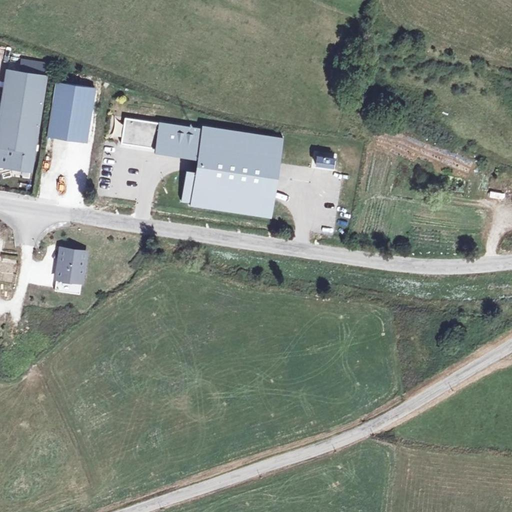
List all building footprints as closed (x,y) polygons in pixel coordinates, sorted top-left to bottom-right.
[(48,73),(49,62),(21,60),(20,70),(48,73)] [(46,77),(9,71),(0,124),(0,165),(31,170),(46,77)] [(56,82),(47,136),(87,143),(96,88),(56,82)] [(193,205),(190,205),(190,206),(272,218),(268,217),(275,177),(281,139),(284,140),(284,139),(203,126),(203,127),(205,128),(205,129),(161,123),(126,118),(122,144),(145,147),(190,154),(189,158),(201,160),(200,167),(198,176),(187,174),(183,201),(182,201),(194,203),(193,205)] [(334,158),(316,157),(315,167),(333,169),(334,158)] [(88,252),(63,248),(59,278),(83,282),(88,252)]
